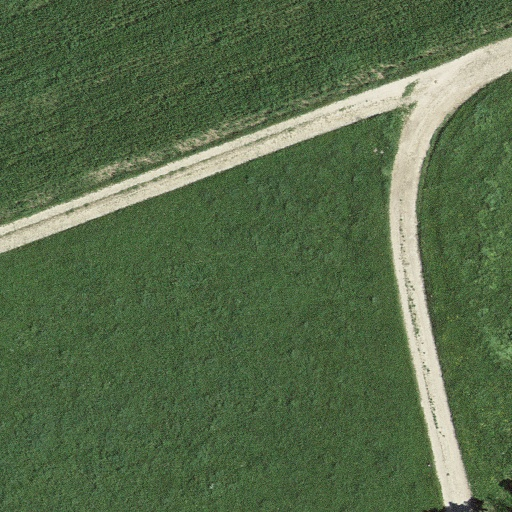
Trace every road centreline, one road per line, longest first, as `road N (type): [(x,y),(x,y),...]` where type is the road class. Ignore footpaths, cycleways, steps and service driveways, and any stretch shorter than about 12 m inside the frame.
road 1 (track): [(0,255),(461,78)]
road 2 (track): [(463,511),(399,208),(461,78)]
